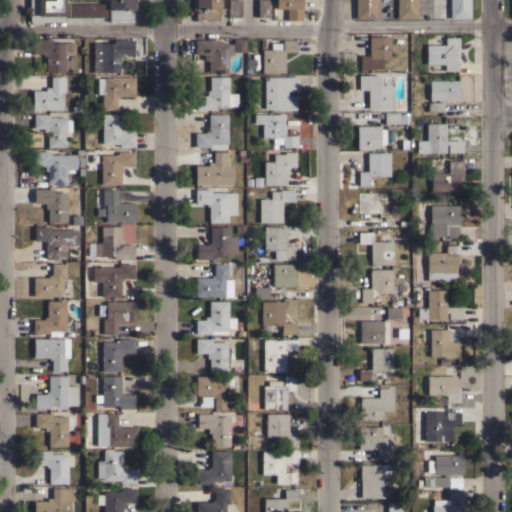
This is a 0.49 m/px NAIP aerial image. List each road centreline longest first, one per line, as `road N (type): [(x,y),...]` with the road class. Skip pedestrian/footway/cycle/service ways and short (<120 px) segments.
road 1 (residential): [(6,511),(11,0)]
road 2 (residential): [(332,0),(328,511)]
road 3 (residential): [(164,0),(166,511)]
road 4 (residential): [(492,511),(491,0)]
